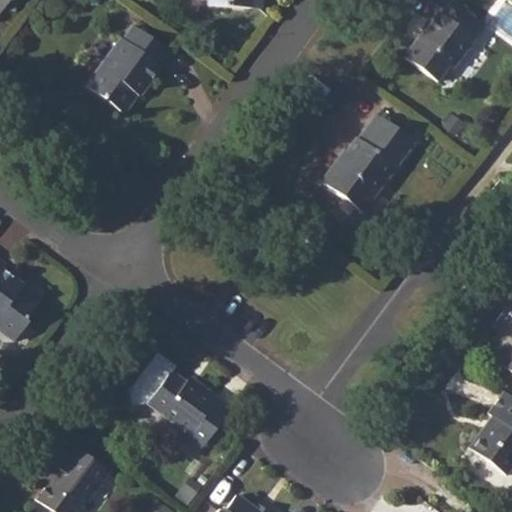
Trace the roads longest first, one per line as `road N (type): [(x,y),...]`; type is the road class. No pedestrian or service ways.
road 1 (residential): [(318,0),(124,271)]
road 2 (residential): [(348,464),(292,418),(266,370),(124,271)]
road 3 (residential): [(124,271),(0,186)]
